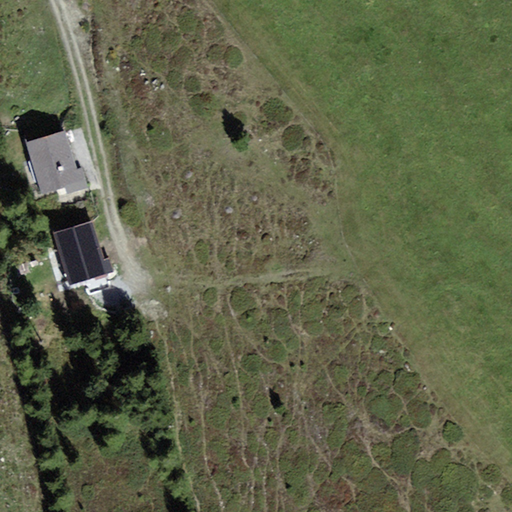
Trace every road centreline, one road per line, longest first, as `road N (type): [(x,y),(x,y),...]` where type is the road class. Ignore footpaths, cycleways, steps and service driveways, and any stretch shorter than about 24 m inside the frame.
road 1 (track): [(511,311),(453,285),(424,251),(333,272),(204,287),(134,284)]
road 2 (track): [(55,0),(134,284)]
